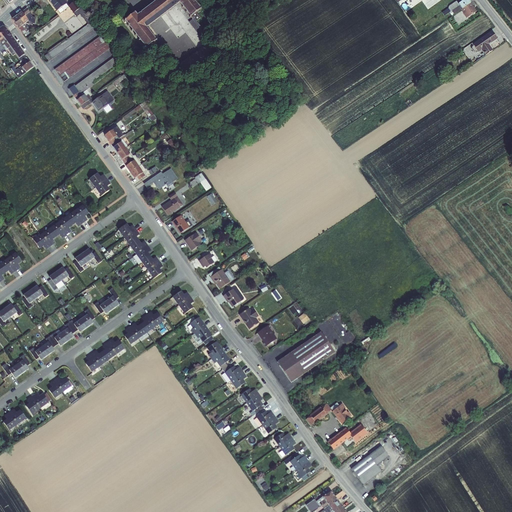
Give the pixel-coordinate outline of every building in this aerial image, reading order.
[(48,0),(56,10),(57,10),(67,3),(64,0),(48,0)] [(68,6),(69,7),(73,13),(80,7),(75,0),(68,5),(68,6)] [(179,2),(190,16),(196,12),(200,9),(193,0),(156,0),(137,15),(135,13),(125,20),(146,48),(147,47),(155,40),(156,40),(146,27),(179,2)] [(461,11),(472,5),(468,0),(461,0),(458,3),(448,8),(442,12),(444,15),(449,12),(452,16),(460,9),(461,11)] [(68,5),(67,3),(57,10),(60,13),(69,7),(68,6),(68,5)] [(472,5),(461,11),(466,18),(476,11),(472,5)] [(18,15),(23,24),(25,23),(32,24),(32,23),(34,24),(36,17),(33,17),(27,7),(17,14),(18,15)] [(80,7),(73,13),(76,16),(80,13),(87,23),(73,32),(74,34),(91,22),(80,7)] [(199,28),(201,27),(196,21),(200,18),(196,12),(190,16),(192,19),(195,22),(193,23),(195,26),(197,25),(199,28)] [(17,14),(12,18),(19,28),(23,24),(18,15),(17,14)] [(196,30),(199,28),(197,25),(195,26),(193,23),(195,22),(192,19),(189,21),(196,30)] [(91,22),(74,34),(45,56),(49,61),(95,27),(91,22)] [(23,24),(19,28),(23,34),(29,31),(23,24)] [(2,27),(0,28),(0,32),(4,39),(5,39),(6,38),(10,35),(5,27),(2,27)] [(478,51),(481,49),(488,44),(497,38),(492,31),(473,44),(477,50),(478,51)] [(10,35),(6,38),(11,44),(9,45),(10,47),(15,54),(19,58),(24,54),(10,35)] [(101,35),(55,69),(64,82),(110,48),(101,35)] [(4,39),(0,41),(0,42),(3,46),(4,45),(7,49),(8,48),(10,47),(9,45),(5,39),(4,39)] [(155,40),(147,47),(148,49),(152,49),(156,46),(157,42),(155,40)] [(175,67),(183,77),(216,51),(209,41),(175,67)] [(488,44),(481,49),(485,55),(492,50),(491,48),(488,44)] [(74,85),(68,89),(73,96),(91,83),(120,61),(116,55),(75,86),(74,85)] [(22,67),(29,62),(26,57),(21,61),(24,64),(21,66),(22,67)] [(29,62),(22,67),(26,72),(33,67),(29,62)] [(26,72),(22,67),(19,70),(15,65),(11,68),(18,78),(26,72)] [(125,78),(123,75),(113,82),(115,85),(125,78)] [(77,100),(84,95),(88,100),(91,98),(89,94),(90,93),(87,89),(92,85),(91,83),(73,96),(77,100)] [(102,95),(108,104),(114,100),(107,91),(102,95)] [(77,100),(81,106),(88,100),(84,95),(77,100)] [(94,101),(92,102),(98,111),(103,108),(108,104),(102,95),(94,101)] [(91,98),(88,100),(81,106),(83,109),(92,102),(94,101),(91,98)] [(112,109),(108,104),(103,108),(106,113),(112,109)] [(146,104),(142,107),(149,117),(154,114),(146,104)] [(123,117),(126,121),(129,118),(128,117),(136,112),(135,111),(133,109),(123,117)] [(104,135),(109,141),(117,135),(113,129),(104,135)] [(109,141),(111,144),(119,138),(123,135),(125,134),(123,131),(117,135),(109,141)] [(111,144),(113,147),(121,141),(125,147),(127,146),(122,139),(125,137),(123,135),(119,138),(111,144)] [(113,147),(117,154),(126,148),(125,147),(121,141),(113,147)] [(126,148),(117,154),(122,160),(130,154),(128,151),(126,148)] [(122,160),(124,163),(133,156),(129,151),(128,151),(130,154),(122,160)] [(124,163),(126,166),(134,160),(138,166),(141,164),(136,157),(140,155),(139,153),(133,156),(124,163)] [(134,160),(126,166),(130,172),(138,166),(134,160)] [(138,166),(143,173),(137,176),(139,180),(148,173),(142,164),(141,164),(138,166)] [(138,166),(130,172),(134,178),(137,176),(143,173),(138,166)] [(144,184),(146,187),(154,183),(158,189),(166,185),(167,186),(178,178),(171,169),(162,174),(161,172),(144,184)] [(89,179),(95,188),(107,179),(104,174),(100,177),(97,173),(89,179)] [(201,173),(194,178),(198,184),(200,182),(206,191),(212,187),(201,173)] [(107,179),(95,188),(101,196),(110,190),(107,186),(110,184),(107,179)] [(161,206),(168,216),(183,205),(174,192),(168,196),(171,200),(161,206)] [(74,211),(83,223),(87,220),(85,216),(89,214),(83,205),(74,211)] [(83,223),(74,211),(66,217),(72,225),(75,223),(78,227),(83,223)] [(176,228),(180,233),(190,226),(182,214),(170,221),(175,229),(176,228)] [(58,223),(67,235),(71,231),(69,228),(72,225),(66,217),(58,223)] [(67,235),(58,223),(50,228),(56,237),(59,235),(62,238),(67,235)] [(118,230),(124,238),(136,230),(133,225),(129,227),(127,224),(118,230)] [(50,228),(42,234),(50,246),(55,243),(53,239),(56,237),(50,228)] [(124,238),(130,246),(138,240),(136,237),(140,234),(136,230),(124,238)] [(189,246),(193,251),(203,244),(195,231),(183,239),(188,247),(189,246)] [(33,240),(39,249),(43,246),(46,250),(50,246),(42,234),(33,240)] [(130,246),(136,255),(148,246),(144,241),(141,243),(138,240),(130,246)] [(151,250),(148,246),(136,255),(141,262),(142,263),(150,256),(148,253),(151,250)] [(82,254),(88,262),(94,258),(92,254),(88,249),(82,254)] [(92,254),(94,258),(98,263),(102,261),(95,252),(92,254)] [(7,259),(15,271),(20,268),(18,264),(22,261),(16,253),(7,259)] [(205,266),(206,267),(217,260),(214,255),(212,256),(210,253),(199,260),(203,267),(205,266)] [(77,261),(81,267),(88,262),(82,254),(75,258),(77,261)] [(141,262),(136,255),(133,257),(138,264),(141,262)] [(142,263),(147,270),(160,262),(156,257),(153,259),(150,256),(142,263)] [(7,259),(0,263),(0,265),(5,273),(8,271),(11,274),(15,271),(7,259)] [(81,267),(77,261),(74,263),(80,272),(83,270),(81,267)] [(160,262),(147,270),(153,279),(162,273),(159,269),(163,266),(160,262)] [(208,274),(210,277),(221,270),(219,266),(208,274)] [(56,272),(62,280),(68,276),(64,270),(62,267),(56,272)] [(64,270),(68,276),(70,279),(74,277),(68,268),(64,270)] [(216,284),(220,289),(230,282),(224,273),(222,269),(221,270),(210,277),(215,285),(216,284)] [(228,270),(224,273),(230,282),(234,279),(228,270)] [(51,279),(55,285),(62,280),(56,272),(49,277),(51,279)] [(55,285),(51,279),(48,281),(54,291),(58,288),(55,285)] [(64,285),(62,280),(55,285),(58,288),(58,289),(64,285)] [(259,287),(262,292),(268,289),(265,284),(259,287)] [(30,290),(36,299),(42,294),(43,294),(38,288),(37,286),(30,290)] [(43,294),(42,294),(45,297),(48,295),(42,286),(38,288),(43,294)] [(113,296),(115,299),(119,297),(112,288),(109,291),(113,296)] [(229,302),(232,307),(243,299),(243,298),(237,288),(235,288),(222,296),(227,303),(229,302)] [(25,298),(29,303),(30,303),(36,299),(30,290),(23,295),(25,298)] [(172,297),(178,305),(191,297),(187,292),(184,294),(181,291),(172,297)] [(106,301),(112,309),(119,305),(115,299),(113,296),(106,301)] [(191,297),(178,305),(184,314),(193,308),(190,304),(194,302),(191,297)] [(32,306),(30,303),(29,303),(25,298),(22,300),(28,309),(32,306)] [(104,312),(106,314),(112,309),(106,301),(100,305),(100,306),(104,312)] [(100,306),(100,305),(98,302),(94,305),(101,314),(104,312),(100,306)] [(4,309),(10,317),(17,313),(13,307),(11,304),(4,309)] [(16,304),(13,307),(17,313),(19,316),(22,313),(16,304)] [(239,315),(245,322),(246,321),(250,326),(257,320),(260,317),(250,306),(239,315)] [(0,316),(4,322),(10,317),(4,309),(0,311),(0,316)] [(85,312),(87,315),(91,321),(95,318),(88,309),(85,312)] [(146,315),(155,327),(163,321),(157,312),(153,315),(151,312),(146,315)] [(306,320),(302,323),(303,324),(309,319),(304,313),(298,317),(300,319),(303,317),(306,320)] [(81,319),(87,328),(93,323),(91,321),(87,315),(81,319)] [(144,322),(141,324),(147,333),(155,327),(146,315),(141,318),(144,322)] [(190,330),(193,334),(206,326),(199,316),(189,323),(192,328),(190,330)] [(293,321),(299,328),(303,325),(297,318),(293,321)] [(78,330),(80,332),(87,328),(81,319),(74,324),(78,330)] [(250,326),(246,321),(245,322),(248,329),(259,322),(257,320),(250,326)] [(75,332),(78,330),(74,324),(72,321),(69,323),(75,332)] [(65,325),(67,328),(68,328),(72,334),(75,332),(69,323),(65,325)] [(130,326),(139,338),(147,333),(141,324),(137,326),(135,323),(130,326)] [(257,333),(263,341),(263,343),(265,346),(277,338),(270,328),(271,327),(269,325),(257,333)] [(130,344),(139,338),(130,326),(125,330),(128,333),(124,336),(130,344)] [(212,335),(206,326),(193,334),(191,335),(198,345),(203,341),(205,345),(213,339),(211,336),(212,335)] [(61,333),(67,341),(74,337),(72,334),(68,328),(67,328),(61,333)] [(49,337),(56,346),(59,344),(54,337),(61,333),(59,330),(55,333),(56,333),(53,335),(52,334),(49,337)] [(277,362),(291,382),(334,352),(321,332),(277,362)] [(59,344),(60,346),(67,341),(61,333),(54,337),(59,344)] [(149,336),(147,333),(139,338),(141,342),(149,336)] [(46,339),(48,342),(53,348),(56,346),(49,337),(46,339)] [(107,343),(116,355),(125,349),(118,340),(115,343),(112,339),(107,343)] [(208,354),(212,361),(224,351),(216,341),(206,348),(210,353),(208,354)] [(48,342),(42,346),(48,355),(54,350),(53,348),(48,342)] [(105,349),(102,351),(108,360),(116,355),(107,343),(103,346),(105,349)] [(39,357),(41,360),(48,355),(42,346),(35,351),(39,357)] [(36,360),(39,357),(35,351),(33,348),(30,351),(36,360)] [(91,354),(100,366),(108,360),(102,351),(99,354),(96,351),(91,354)] [(224,351),(212,361),(218,368),(220,367),(222,370),(228,366),(225,362),(230,359),(224,351)] [(92,372),(100,366),(91,354),(86,357),(89,361),(85,363),(92,372)] [(22,360),(27,366),(30,364),(24,355),(20,357),(22,361),(22,360)] [(22,361),(16,365),(22,373),(29,369),(27,366),(22,360),(22,361)] [(8,375),(12,373),(9,370),(6,364),(2,366),(8,375)] [(12,373),(15,378),(22,373),(16,365),(9,370),(12,373)] [(227,383),(231,381),(243,371),(240,366),(236,369),(234,366),(230,368),(228,366),(222,370),(224,372),(221,375),(227,383)] [(243,371),(231,381),(236,388),(245,382),(243,379),(247,376),(243,371)] [(59,377),(54,380),(63,392),(72,386),(71,386),(65,378),(61,380),(59,377)] [(187,377),(184,379),(188,385),(192,383),(189,378),(188,379),(187,377)] [(48,390),(55,398),(63,393),(63,392),(54,380),(50,384),(52,387),(48,390)] [(71,386),(72,386),(63,392),(64,394),(73,389),(72,387),(73,386),(69,380),(68,381),(72,386),(71,386)] [(240,395),(247,404),(260,396),(255,389),(252,391),(250,388),(240,395)] [(32,396),(40,408),(49,402),(43,394),(39,396),(36,393),(32,396)] [(26,406),(32,414),(40,408),(32,396),(27,400),(29,403),(26,406)] [(260,396),(247,404),(252,411),(250,413),(252,416),(259,411),(260,413),(264,411),(262,408),(265,407),(260,400),(262,399),(260,396)] [(337,402),(330,408),(331,409),(330,410),(332,411),(340,405),(337,402)] [(347,414),(349,418),(352,416),(342,403),(340,405),(343,409),(344,408),(348,413),(347,414)] [(326,404),(321,408),(326,414),(330,410),(331,409),(330,408),(326,404)] [(340,405),(332,411),(341,424),(349,418),(347,414),(348,413),(344,408),(343,409),(340,405)] [(315,422),(316,422),(326,414),(321,408),(320,407),(310,415),(310,416),(315,422)] [(14,409),(9,412),(18,425),(26,419),(20,410),(16,412),(14,409)] [(266,411),(256,417),(262,426),(275,416),(271,411),(268,413),(266,411)] [(3,422),(9,431),(18,425),(9,412),(4,416),(7,419),(3,422)] [(275,416),(262,426),(268,433),(277,427),(275,424),(278,421),(275,416)] [(310,425),(315,422),(310,416),(306,419),(310,425)] [(222,422),(215,427),(219,431),(225,426),(222,422)] [(346,428),(351,435),(355,432),(350,427),(346,428)] [(327,442),(334,450),(352,435),(351,435),(346,428),(345,428),(327,442)] [(273,439),(279,447),(292,437),(289,433),(285,435),(283,432),(273,439)] [(292,437),(279,447),(282,451),(279,453),(282,456),(284,454),(285,455),(294,449),(292,445),(296,443),(292,437)] [(351,469),(363,485),(381,471),(377,465),(389,456),(381,446),(351,469)] [(290,461),(296,470),(308,462),(305,456),(301,458),(299,455),(290,461)] [(308,462),(296,470),(303,481),(309,477),(307,473),(310,471),(308,468),(311,466),(308,462)] [(326,502),(335,496),(331,491),(322,496),(323,496),(326,502)] [(312,511),(326,502),(323,496),(315,502),(314,499),(306,505),(310,511),(312,511)] [(326,502),(329,506),(338,500),(335,496),(326,502)] [(341,504),(338,500),(329,506),(332,510),(341,504)] [(324,510),(329,506),(326,502),(312,511),(316,511),(323,508),(324,510)]
